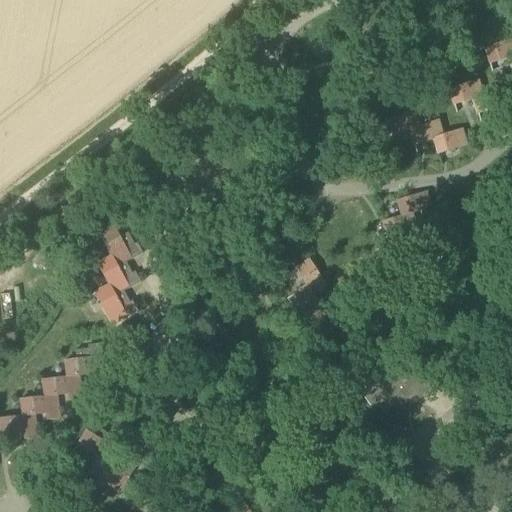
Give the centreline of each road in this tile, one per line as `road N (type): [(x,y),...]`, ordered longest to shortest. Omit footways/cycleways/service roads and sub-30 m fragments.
road 1 (residential): [(283,170),(247,235),(176,311),(153,370),(165,407),(212,439),(293,459),(414,453)]
road 2 (track): [(263,0),(0,214)]
road 3 (residential): [(348,0),(281,33),(270,57),(283,170)]
road 4 (residential): [(383,180),(511,151)]
road 5 (residential): [(511,379),(437,428),(414,453)]
